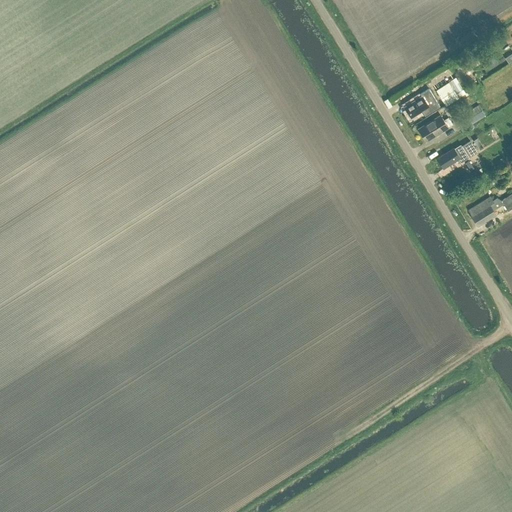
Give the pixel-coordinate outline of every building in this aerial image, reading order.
[(446,105),(465,93),(455,77),(436,89),(446,105)] [(405,106),(411,117),(412,116),(421,110),(425,115),(440,106),(429,88),(420,93),(422,96),(405,106)] [(465,112),(455,119),(462,130),(472,124),(472,123),(485,114),(478,104),(465,112)] [(444,120),(440,115),(419,128),(426,140),(448,127),(452,124),(448,117),(444,120)] [(477,137),(473,140),(479,149),(483,147),(477,137)] [(477,152),(471,141),(462,147),(460,144),(454,148),(454,147),(437,158),(443,169),(459,159),(461,162),(470,156),(471,156),(477,152)] [(511,208),(511,193),(501,200),(497,198),(492,200),(490,196),(468,209),(471,215),(478,226),(479,225),(496,214),(493,210),(503,204),(507,211),(511,208)]
